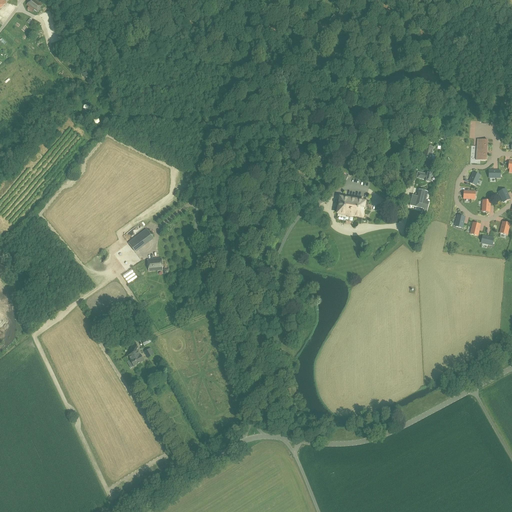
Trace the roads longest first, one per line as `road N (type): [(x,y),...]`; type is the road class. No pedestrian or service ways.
road 1 (unclassified): [(260,304),(222,292),(203,274),(198,188),(240,68),(285,0)]
road 2 (tertiary): [(265,436),(337,444),(381,436),(511,367)]
road 3 (unclassified): [(260,304),(287,231),(332,192)]
road 4 (tertiary): [(129,511),(238,443)]
road 5 (residential): [(511,204),(487,218),(457,204),(461,174),(491,159)]
